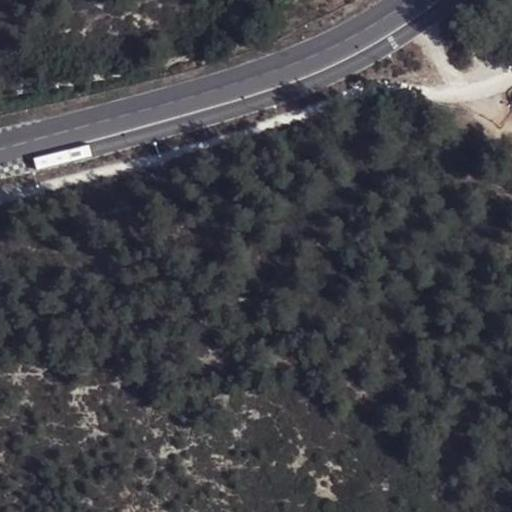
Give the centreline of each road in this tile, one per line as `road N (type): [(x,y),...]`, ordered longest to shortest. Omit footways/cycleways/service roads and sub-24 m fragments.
road 1 (tertiary): [(409,0),(339,45),(276,71),(0,149)]
road 2 (track): [(404,3),(466,94),(511,123)]
